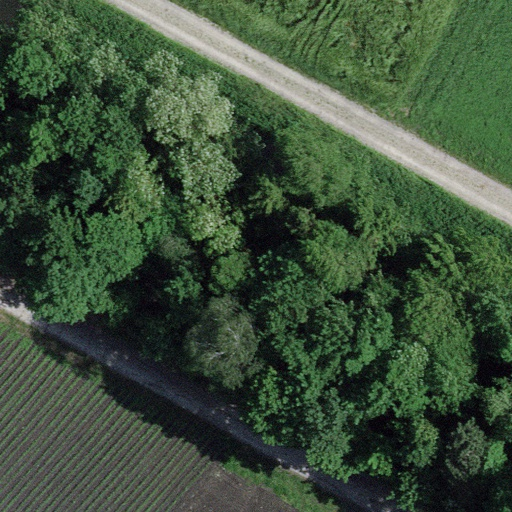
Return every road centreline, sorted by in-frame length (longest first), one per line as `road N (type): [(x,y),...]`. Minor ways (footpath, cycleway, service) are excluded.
road 1 (track): [(151,0),(511,199)]
road 2 (track): [(325,511),(0,333)]
